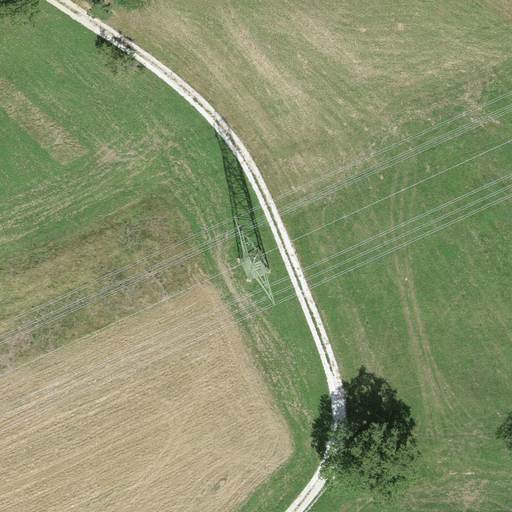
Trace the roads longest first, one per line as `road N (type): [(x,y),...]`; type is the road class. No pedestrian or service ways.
road 1 (track): [(290,511),(336,435),(337,398),(264,192),(190,93),(54,0)]
road 2 (track): [(336,435),(511,447)]
